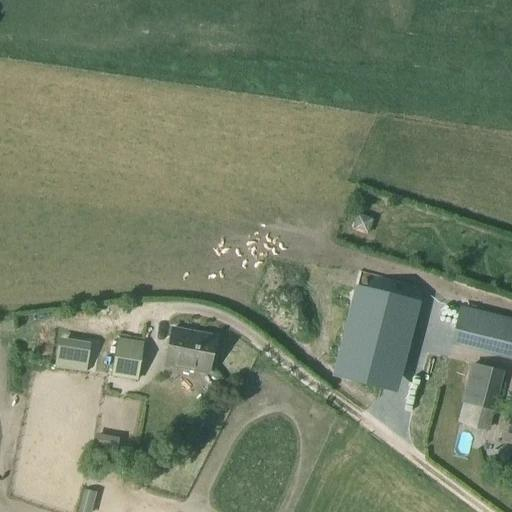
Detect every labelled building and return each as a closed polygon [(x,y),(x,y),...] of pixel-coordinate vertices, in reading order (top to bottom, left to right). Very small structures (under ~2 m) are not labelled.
[(366,234),(371,220),(357,215),(352,229),(366,234)] [(391,308),(394,285),(367,281),(364,304),(391,308)] [(397,283),(394,297),(414,300),(416,287),(397,283)] [(511,322),(500,319),(461,309),(452,345),(511,359),(511,322)] [(211,335),(169,328),(163,366),(204,374),(211,335)] [(53,368),(85,373),(89,344),(58,339),(53,368)] [(113,341),(107,377),(135,382),(141,346),(113,341)] [(471,366),(462,404),(491,411),(501,374),(471,366)]
